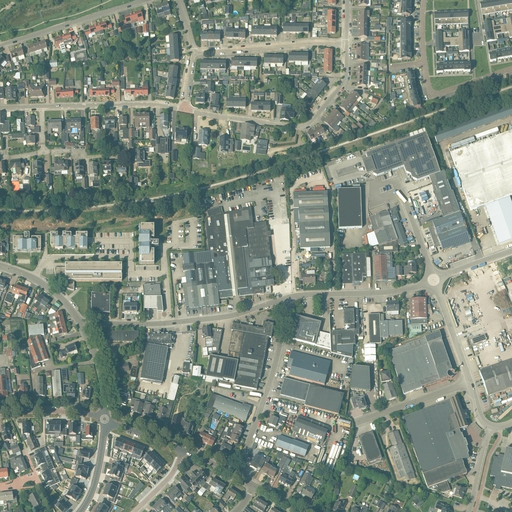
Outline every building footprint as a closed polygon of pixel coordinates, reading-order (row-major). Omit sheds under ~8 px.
[(506,0),(503,0),(500,1),(502,12),(508,11),(506,0)] [(500,1),(493,2),(495,13),(502,12),(500,1)] [(493,2),(487,3),(489,15),(495,13),(493,2)] [(487,3),(480,4),(482,16),(489,15),(487,3)] [(168,4),(161,6),(164,13),(167,12),(168,16),(171,15),(168,4)] [(161,6),(155,8),(158,15),(159,19),(162,18),(165,17),(164,13),(161,6)] [(141,12),(133,15),(135,23),(139,22),(144,21),(141,12)] [(125,20),(121,22),(122,25),(130,22),(131,25),(135,23),(133,15),(125,17),(125,20)] [(507,24),(501,25),(501,30),(511,27),(511,18),(506,19),(507,24)] [(493,21),(483,23),(484,29),(485,33),(501,30),(501,25),(494,27),(493,21)] [(105,24),(97,26),(100,35),(100,36),(104,34),(103,31),(112,28),(111,25),(106,26),(105,24)] [(100,35),(97,26),(89,29),(90,32),(85,33),(86,36),(95,33),(96,36),(100,35)] [(511,27),(501,30),(502,34),(509,33),(510,38),(511,37),(511,27)] [(501,30),(485,33),(486,36),(487,42),(497,40),(496,35),(502,34),(501,30)] [(458,38),(455,38),(452,38),(452,43),(463,42),(469,42),(468,38),(468,32),(463,32),(458,33),(458,38)] [(440,33),(435,34),(435,40),(436,43),(441,43),(452,43),(452,38),(445,39),(445,33),(440,33)] [(70,35),(62,37),(63,43),(65,48),(68,47),(66,42),(76,39),(75,36),(71,38),(70,35)] [(63,43),(62,37),(53,40),(56,48),(60,47),(61,50),(65,48),(63,43)] [(39,44),(43,56),(45,56),(43,50),(47,49),(45,42),(44,42),(43,42),(42,42),(42,43),(39,44)] [(469,42),(463,42),(452,43),(452,47),(459,46),(459,52),(463,52),(469,52),(469,46),(469,42)] [(441,43),(436,43),(436,47),(436,53),(446,53),(446,47),(452,47),(452,43),(441,43)] [(43,56),(39,44),(37,45),(34,46),(36,53),(37,55),(40,54),(41,57),(43,56)] [(31,46),(28,47),(30,54),(36,53),(34,46),(31,47),(31,46)] [(16,52),(18,58),(24,56),(22,49),(19,50),(19,51),(16,52)] [(16,52),(14,52),(13,52),(12,52),(11,52),(10,53),(13,61),(13,63),(19,61),(18,58),(16,52)] [(74,55),(76,62),(87,58),(85,52),(74,55)] [(0,64),(4,69),(1,66),(5,62),(6,63),(9,62),(8,55),(1,57),(0,56),(0,64)] [(403,77),(404,83),(415,80),(413,75),(403,77)] [(37,98),(37,89),(34,89),(34,86),(29,86),(29,83),(28,83),(28,81),(25,81),(25,90),(29,90),(29,94),(30,94),(30,98),(37,98)] [(320,81),(315,86),(322,91),(326,87),(326,86),(320,81)] [(404,83),(401,83),(402,89),(405,88),(415,86),(414,83),(414,82),(414,81),(404,83)] [(139,90),(139,96),(148,96),(148,87),(148,82),(144,82),(144,87),(143,87),(143,90),(139,90)] [(41,89),(37,89),(37,98),(44,98),(44,94),(46,94),(45,85),(41,85),(41,89)] [(130,90),(125,90),(125,93),(131,93),(131,96),(139,96),(139,90),(138,90),(138,86),(135,86),(135,90),(130,90)] [(315,86),(311,91),(318,96),(322,91),(315,86)] [(16,88),(6,89),(7,101),(16,101),(16,88)] [(304,93),(305,94),(313,101),(318,96),(311,91),(308,88),(304,93)] [(56,89),(56,99),(65,98),(65,92),(61,92),(61,89),(56,89)] [(96,90),(90,90),(90,97),(101,97),(101,90),(101,89),(96,89),(96,90)] [(353,91),(349,95),(356,101),(358,103),(362,99),(359,97),(353,91)] [(200,93),(200,96),(197,96),(196,104),(204,104),(204,98),(206,98),(206,93),(200,93)] [(309,106),(313,101),(305,94),(301,99),(303,101),(309,106)] [(349,95),(346,99),(353,105),(356,101),(349,95)] [(211,104),(210,110),(219,112),(220,105),(219,105),(221,97),(213,96),(211,104)] [(355,107),(346,99),(343,103),(350,109),(352,111),(355,107)] [(419,102),(409,104),(410,110),(420,107),(419,102)] [(352,111),(343,103),(339,107),(346,113),(347,112),(350,115),(352,114),(353,112),(352,111)] [(511,104),(497,110),(433,133),(437,143),(500,120),(511,116),(511,104)] [(282,109),(280,120),(289,121),(289,118),(293,119),(294,111),(290,111),(290,110),(288,110),(288,105),(282,105),(281,109),(282,109)] [(344,117),(334,109),(331,114),(340,121),(344,117)] [(5,114),(0,113),(0,133),(10,133),(9,121),(5,121),(5,114)] [(331,114),(327,118),(337,126),(340,121),(331,114)] [(142,115),(142,124),(142,128),(149,128),(149,119),(150,119),(150,116),(149,116),(149,115),(147,115),(143,115),(142,115)] [(34,118),(27,118),(27,123),(24,123),(25,128),(29,128),(29,127),(35,127),(34,118)] [(337,126),(327,118),(324,122),(333,130),(337,126)] [(91,120),(91,131),(97,131),(97,135),(98,135),(100,135),(103,135),(102,130),(102,129),(100,129),(100,119),(91,120)] [(105,119),(105,125),(102,125),(102,129),(102,130),(105,130),(115,130),(114,125),(115,125),(115,119),(105,119)] [(126,119),(119,119),(120,131),(123,131),(123,140),(129,140),(129,138),(129,130),(129,129),(126,130),(126,126),(126,119)] [(321,126),(316,128),(320,136),(325,134),(321,126)] [(316,128),(311,131),(315,139),(320,136),(316,128)] [(176,139),(176,141),(180,142),(180,140),(186,140),(187,138),(187,137),(187,135),(188,135),(188,133),(187,133),(187,130),(177,129),(176,137),(176,139)] [(492,131),(475,137),(476,140),(493,134),(498,132),(497,129),(492,131)] [(200,131),(199,145),(200,145),(205,146),(207,146),(208,142),(208,132),(208,131),(200,131)] [(251,136),(258,137),(259,133),(242,131),(241,140),(247,141),(247,140),(251,140),(251,136)] [(311,131),(307,133),(311,141),(315,139),(311,131)] [(511,131),(450,154),(471,211),(511,196),(511,131)] [(396,144),(366,155),(369,163),(366,164),(369,171),(371,171),(373,175),(377,176),(377,177),(404,167),(406,173),(407,173),(411,175),(412,179),(413,179),(417,180),(417,181),(440,173),(426,133),(396,144)] [(220,137),(220,146),(221,146),(221,153),(233,153),(233,140),(229,140),(229,137),(220,137)] [(155,139),(155,141),(155,142),(155,148),(155,154),(170,154),(170,139),(155,139)] [(266,151),(268,141),(258,140),(256,149),(266,151)] [(135,158),(145,157),(145,154),(149,154),(149,148),(145,148),(145,151),(135,151),(135,158)] [(449,153),(445,154),(450,168),(454,166),(449,153)] [(145,161),(145,157),(135,158),(135,164),(145,164),(145,166),(149,166),(149,161),(145,161)] [(10,162),(11,170),(24,168),(24,163),(20,163),(20,161),(10,162)] [(65,161),(61,162),(62,171),(68,171),(68,174),(72,174),(72,167),(68,168),(68,162),(65,162),(65,161)] [(62,171),(61,162),(58,162),(58,163),(55,163),(55,168),(51,168),(51,174),(55,174),(55,172),(62,171)] [(41,163),(33,163),(34,176),(36,176),(36,178),(40,178),(40,177),(40,176),(42,175),(41,163)] [(97,164),(90,164),(90,175),(94,175),(94,177),(98,177),(97,173),(97,164)] [(84,177),(83,165),(75,165),(75,169),(76,169),(76,177),(84,177)] [(127,174),(126,174),(126,167),(117,167),(118,175),(123,175),(124,177),(127,177),(127,174)] [(433,184),(447,179),(445,172),(431,177),(433,184)] [(129,179),(129,185),(137,185),(138,184),(138,180),(137,178),(134,178),(134,177),(129,177),(129,179)] [(438,199),(454,194),(453,192),(452,192),(447,179),(433,184),(438,199)] [(361,228),(360,200),(361,200),(360,190),(338,191),(339,204),(340,228),(361,228)] [(415,193),(419,205),(429,201),(425,190),(415,193)] [(330,248),(329,219),(329,218),(328,212),(329,212),(329,211),(328,211),(328,207),(327,192),(293,193),(294,209),(299,209),(299,212),(299,213),(299,220),(299,224),(300,224),(300,234),(300,244),(298,244),(298,248),(300,248),(300,249),(330,248)] [(445,218),(460,213),(460,212),(454,194),(438,199),(445,218)] [(219,305),(219,299),(253,296),(252,288),(246,230),(254,229),(253,229),(264,227),(264,225),(253,226),(251,208),(205,219),(209,252),(213,251),(215,264),(217,285),(218,292),(219,299),(219,305)] [(398,222),(400,221),(395,209),(388,212),(393,226),(399,224),(398,222)] [(393,226),(388,212),(369,218),(369,219),(370,221),(374,232),(379,245),(379,246),(379,247),(398,240),(393,226)] [(441,246),(442,250),(470,241),(460,213),(445,218),(432,222),(434,227),(429,229),(433,240),(434,240),(435,243),(434,244),(436,248),(441,246)] [(398,240),(400,245),(407,242),(400,223),(399,224),(393,226),(398,240)] [(141,227),(141,265),(154,265),(154,252),(151,252),(151,248),(159,248),(159,243),(151,243),(151,240),(154,240),(154,227),(141,227)] [(264,228),(264,227),(253,229),(254,229),(246,230),(252,288),(253,296),(264,294),(263,287),(274,286),(271,257),(270,248),(268,227),(264,228)] [(379,245),(374,232),(367,235),(370,248),(375,246),(379,245)] [(13,238),(13,251),(41,251),(41,238),(31,238),(31,242),(30,242),(30,238),(30,235),(24,235),(24,238),(24,242),(23,242),(23,238),(22,238),(16,238),(13,238)] [(51,235),(51,247),(88,248),(88,245),(88,244),(88,238),(88,235),(76,235),(76,238),(71,238),(71,235),(63,235),(63,238),(58,238),(58,235),(51,235)] [(379,253),(386,253),(392,253),(398,252),(398,246),(400,245),(398,240),(379,247),(379,246),(378,247),(379,253)] [(5,251),(8,251),(8,250),(8,246),(5,246),(5,244),(0,244),(0,254),(5,255),(5,251)] [(209,252),(183,255),(185,266),(183,266),(183,272),(185,271),(187,283),(196,282),(197,287),(217,285),(215,264),(213,251),(209,252)] [(353,254),(341,255),(343,283),(357,283),(363,282),(363,278),(367,278),(366,275),(366,273),(370,273),(370,259),(369,259),(369,254),(366,254),(355,254),(355,253),(353,253),(353,254)] [(375,282),(387,281),(386,253),(379,253),(374,253),(375,282)] [(386,253),(387,281),(396,281),(395,268),(392,268),(392,253),(386,253)] [(412,276),(412,273),(416,273),(416,264),(408,265),(408,269),(405,269),(405,276),(412,276)] [(122,266),(66,266),(65,268),(55,268),(54,268),(54,269),(54,270),(54,272),(55,273),(55,275),(55,276),(56,277),(56,279),(57,280),(58,282),(59,283),(60,284),(62,286),(64,288),(66,289),(67,289),(68,290),(69,290),(71,291),(74,292),(74,291),(74,286),(75,286),(75,282),(123,282),(123,275),(122,275),(122,266)] [(303,272),(299,272),(299,281),(303,281),(303,283),(315,283),(315,275),(314,271),(311,271),(311,275),(303,275),(303,272)] [(187,283),(187,284),(183,284),(186,307),(189,306),(189,309),(219,305),(219,299),(218,292),(217,285),(197,287),(196,282),(187,283)] [(145,301),(144,301),(144,309),(157,309),(157,312),(163,312),(162,297),(161,297),(160,285),(151,286),(151,285),(151,284),(143,285),(144,296),(145,301)] [(22,288),(16,285),(12,293),(13,293),(12,295),(7,294),(4,301),(12,304),(14,298),(18,299),(22,288)] [(17,301),(23,303),(28,291),(22,288),(18,299),(17,301)] [(110,293),(92,293),(91,313),(110,313),(110,293)] [(35,301),(37,302),(34,307),(37,309),(44,299),(39,295),(35,301)] [(41,309),(45,312),(47,309),(49,310),(51,307),(48,305),(49,302),(44,299),(37,309),(35,312),(38,314),(41,309)] [(427,325),(427,319),(427,315),(432,314),(430,305),(426,305),(426,299),(410,299),(411,325),(427,325)] [(392,303),(387,303),(387,311),(391,311),(391,315),(398,315),(398,311),(398,303),(392,303)] [(25,315),(28,306),(23,304),(19,313),(25,315)] [(137,313),(137,304),(124,304),(124,312),(137,313)] [(330,337),(329,315),(330,335),(317,332),(319,324),(302,324),(297,316),(298,319),(293,339),(291,339),(331,350),(330,337)] [(370,345),(375,344),(381,344),(381,338),(388,338),(388,336),(403,336),(402,321),(380,322),(380,315),(368,316),(370,345)] [(358,318),(344,318),(345,331),(359,330),(359,328),(360,328),(360,325),(359,325),(358,318)] [(247,334),(254,335),(271,338),(274,324),(264,322),(263,329),(253,327),(253,325),(249,324),(248,326),(233,323),(232,331),(236,331),(247,334)] [(27,341),(28,344),(30,351),(29,351),(30,366),(32,370),(41,366),(40,363),(49,360),(41,336),(40,337),(40,336),(44,335),(43,325),(28,326),(29,337),(30,336),(30,340),(27,341)] [(422,332),(422,325),(409,326),(409,335),(417,335),(417,332),(422,332)] [(58,330),(59,333),(54,335),(55,337),(60,336),(67,334),(66,328),(58,330)] [(210,329),(202,329),(203,339),(205,339),(206,348),(203,348),(203,357),(208,356),(217,355),(218,353),(218,352),(222,331),(216,329),(216,331),(210,330),(210,329)] [(345,331),(337,331),(337,346),(353,345),(355,345),(355,336),(359,336),(359,330),(345,331)] [(101,342),(126,342),(128,332),(111,332),(111,331),(110,331),(109,331),(109,332),(101,332),(101,335),(100,335),(100,336),(100,337),(100,338),(100,339),(101,339),(101,342)] [(337,331),(330,332),(331,350),(331,351),(331,353),(336,354),(344,356),(352,358),(353,345),(337,346),(337,331)] [(139,332),(128,332),(126,342),(139,342),(139,332)] [(147,345),(140,379),(162,383),(168,348),(172,348),(172,344),(173,344),(174,334),(169,334),(161,334),(161,333),(156,333),(156,334),(149,334),(148,344),(149,344),(149,345),(147,345)] [(402,347),(388,351),(390,357),(403,394),(404,394),(422,388),(422,387),(447,378),(448,377),(448,378),(449,378),(448,376),(447,375),(448,373),(449,372),(450,371),(452,371),(451,371),(452,370),(449,362),(441,339),(439,333),(425,338),(425,339),(402,347)] [(247,368),(250,357),(251,350),(254,335),(247,334),(246,339),(243,357),(241,366),(247,368)] [(251,350),(265,353),(268,338),(271,338),(254,335),(251,350)] [(485,335),(471,340),(473,345),(487,340),(485,335)] [(235,337),(231,355),(243,357),(246,339),(235,337)] [(66,349),(58,352),(61,358),(65,357),(64,354),(67,353),(68,354),(70,353),(71,354),(74,353),(74,354),(78,353),(77,351),(74,344),(65,348),(66,349)] [(370,345),(365,345),(365,362),(375,361),(375,344),(370,345)] [(251,350),(250,357),(264,359),(265,353),(251,350)] [(291,352),(287,368),(291,369),(290,373),(289,377),(309,382),(324,386),(330,362),(291,352)] [(231,355),(230,360),(229,360),(228,363),(230,363),(228,370),(240,372),(241,366),(243,357),(231,355)] [(226,380),(228,374),(228,373),(225,373),(224,378),(213,376),(216,360),(218,360),(219,358),(211,356),(206,378),(223,381),(223,380),(224,380),(226,380)] [(247,368),(246,373),(261,376),(264,359),(250,357),(247,368)] [(228,373),(228,370),(230,363),(228,363),(229,360),(219,358),(218,360),(216,360),(213,376),(224,378),(225,373),(228,373)] [(511,360),(479,372),(488,397),(511,388),(511,360)] [(128,364),(112,368),(111,374),(114,374),(112,383),(118,384),(120,375),(123,376),(123,372),(129,371),(128,364)] [(369,367),(353,365),(350,387),(370,390),(369,367)] [(228,373),(228,374),(233,375),(231,381),(235,382),(234,385),(235,386),(235,385),(236,377),(237,375),(246,377),(246,373),(247,368),(241,366),(240,372),(228,370),(228,373)] [(0,397),(8,397),(6,381),(9,380),(8,371),(5,371),(5,369),(0,369),(0,397)] [(51,372),(53,397),(61,396),(59,371),(51,372)] [(397,398),(392,383),(385,385),(384,383),(391,381),(390,372),(380,373),(381,383),(382,383),(384,386),(381,387),(387,401),(397,398)] [(246,373),(246,377),(237,375),(236,377),(245,379),(244,384),(248,384),(249,378),(260,380),(261,376),(246,373)] [(171,386),(168,399),(174,401),(178,387),(179,386),(177,385),(179,379),(180,377),(175,375),(174,378),(172,384),(171,386)] [(236,377),(235,385),(247,388),(248,384),(244,384),(245,379),(236,377)] [(247,388),(250,389),(257,390),(257,389),(259,380),(260,380),(249,378),(248,384),(247,388)] [(43,385),(43,379),(36,379),(36,396),(42,396),(45,396),(45,385),(43,385)] [(344,395),(310,386),(284,379),(280,395),(305,402),(304,406),(339,415),(344,395)] [(64,385),(63,393),(67,393),(67,394),(67,398),(68,398),(70,398),(74,398),(75,393),(74,393),(75,385),(70,385),(70,386),(64,385)] [(83,391),(82,399),(89,400),(91,392),(88,391),(89,387),(84,387),(84,391),(83,391)] [(123,395),(120,394),(118,404),(126,406),(127,401),(131,400),(129,393),(122,394),(123,395)] [(249,413),(251,408),(243,405),(242,406),(217,397),(217,398),(212,396),(207,409),(213,411),(214,408),(238,418),(237,419),(246,422),(248,416),(249,417),(250,414),(249,413)] [(357,397),(350,399),(354,409),(358,408),(359,409),(361,409),(361,410),(362,409),(363,410),(366,409),(366,408),(363,399),(361,400),(360,398),(359,398),(358,397),(357,397)] [(143,405),(139,403),(140,400),(132,398),(131,405),(135,406),(133,412),(141,414),(143,405)] [(467,474),(465,470),(461,460),(469,458),(467,454),(468,453),(462,434),(460,434),(459,430),(468,427),(465,419),(469,418),(468,418),(466,411),(462,412),(457,398),(402,418),(428,488),(444,493),(450,491),(447,481),(467,474)] [(143,409),(146,409),(144,415),(152,417),(154,408),(150,406),(151,404),(145,402),(143,409)] [(173,403),(169,402),(168,406),(165,406),(164,409),(160,408),(157,419),(164,421),(166,415),(170,416),(173,403)] [(174,416),(171,425),(172,425),(172,429),(179,431),(179,428),(180,424),(183,425),(184,422),(185,419),(174,416)] [(271,417),(268,425),(275,427),(276,427),(278,424),(281,425),(282,422),(285,423),(286,419),(279,416),(278,420),(271,417)] [(299,416),(293,432),(299,434),(310,438),(310,440),(321,445),(322,442),(323,443),(329,427),(299,416)] [(228,428),(226,434),(239,438),(241,435),(242,435),(243,432),(242,432),(243,429),(235,426),(236,423),(230,420),(228,423),(233,425),(231,429),(228,428)] [(183,425),(182,428),(183,428),(186,429),(184,434),(191,436),(194,426),(187,424),(188,423),(184,422),(183,425)] [(23,435),(22,435),(25,441),(27,440),(31,451),(39,448),(34,437),(32,437),(32,434),(31,424),(30,424),(30,423),(23,424),(23,435)] [(46,429),(46,435),(55,436),(55,423),(49,423),(49,429),(46,429)] [(55,423),(55,436),(55,434),(60,435),(60,436),(64,436),(64,430),(61,430),(61,423),(55,423)] [(2,426),(3,436),(4,436),(5,441),(11,440),(12,440),(12,435),(10,435),(9,425),(2,426)] [(224,432),(220,438),(221,438),(224,440),(225,436),(226,434),(228,428),(229,426),(227,425),(224,432)] [(82,434),(82,440),(93,441),(93,428),(87,428),(86,434),(82,434)] [(217,433),(214,432),(213,433),(211,438),(208,445),(212,447),(217,437),(215,436),(217,433)] [(373,432),(358,437),(366,459),(368,464),(368,463),(369,466),(380,462),(380,459),(382,459),(373,432)] [(398,432),(388,435),(393,448),(389,449),(400,479),(402,478),(405,477),(406,479),(406,481),(415,478),(414,474),(403,444),(402,444),(398,432)] [(198,440),(208,445),(211,438),(201,433),(198,440)] [(226,434),(225,436),(230,438),(229,441),(233,443),(237,444),(238,444),(240,441),(239,441),(239,438),(226,434)] [(304,457),(308,447),(280,436),(276,446),(304,457)] [(117,439),(113,449),(118,451),(122,441),(117,439)] [(223,445),(220,451),(228,455),(232,449),(231,448),(233,443),(229,441),(224,440),(222,444),(223,445)] [(122,441),(118,451),(119,449),(123,451),(122,453),(126,442),(122,441)] [(126,442),(122,453),(127,455),(131,444),(126,442)] [(131,444),(127,455),(128,453),(132,454),(135,446),(131,444)] [(17,456),(16,454),(20,452),(18,445),(11,448),(13,455),(9,456),(10,459),(17,456)] [(36,456),(34,456),(35,459),(36,462),(49,456),(46,457),(44,453),(47,452),(45,447),(35,452),(36,456)] [(140,448),(136,456),(141,458),(145,450),(140,448)] [(494,457),(490,476),(495,477),(493,485),(494,486),(496,486),(495,489),(500,490),(501,487),(503,487),(511,489),(511,450),(506,449),(504,456),(498,455),(497,458),(495,457),(494,457)] [(78,450),(76,460),(82,462),(83,458),(89,459),(91,453),(90,453),(90,452),(87,451),(87,452),(78,450)] [(256,456),(250,467),(256,470),(257,468),(260,469),(264,462),(265,460),(266,458),(267,457),(258,452),(256,456)] [(150,453),(144,459),(147,463),(154,456),(150,453)] [(49,456),(36,462),(38,465),(39,467),(41,466),(42,469),(53,465),(49,456)] [(154,456),(147,463),(150,466),(157,460),(154,456)] [(271,467),(267,475),(271,478),(271,477),(274,478),(278,471),(279,469),(281,470),(283,466),(287,459),(283,457),(281,460),(277,468),(276,467),(275,469),(271,467)] [(15,458),(10,460),(14,469),(18,467),(20,472),(27,470),(23,459),(22,459),(17,461),(15,458)] [(282,476),(279,482),(284,485),(290,474),(287,472),(289,470),(286,468),(287,466),(288,467),(291,460),(287,459),(283,466),(281,470),(280,473),(282,475),(282,476)] [(157,460),(150,466),(154,470),(160,463),(157,460)] [(113,465),(111,470),(124,475),(124,474),(122,474),(124,469),(127,470),(128,468),(129,465),(123,463),(122,466),(121,467),(113,465)] [(160,463),(154,470),(157,473),(164,467),(160,463)] [(75,464),(75,465),(76,466),(76,467),(75,471),(88,474),(89,469),(81,467),(81,465),(75,464)] [(263,473),(267,475),(271,467),(266,464),(262,472),(263,473)] [(44,473),(42,474),(43,476),(42,476),(44,479),(57,474),(56,474),(54,475),(52,470),(55,469),(53,465),(42,469),(44,473)] [(111,471),(110,476),(116,478),(115,481),(120,483),(122,480),(124,475),(111,470),(111,471)] [(75,471),(75,472),(77,472),(77,474),(76,478),(86,480),(87,475),(88,475),(88,474),(75,471)] [(206,483),(205,483),(203,480),(206,477),(200,471),(196,475),(193,472),(191,475),(193,478),(189,482),(195,488),(199,485),(202,487),(204,485),(206,483)] [(293,475),(290,474),(284,485),(290,488),(294,481),(295,477),(298,478),(300,480),(304,473),(301,471),(298,475),(294,473),(293,475)] [(57,474),(44,479),(45,482),(46,484),(48,483),(50,487),(60,483),(57,474)] [(300,484),(302,485),(306,487),(307,486),(308,484),(311,478),(311,477),(305,474),(300,483),(300,484)] [(179,482),(181,485),(179,487),(186,494),(190,491),(188,489),(191,486),(187,482),(188,481),(184,477),(179,482)] [(204,485),(197,493),(201,496),(206,490),(209,492),(210,490),(213,492),(219,482),(213,479),(209,485),(206,483),(204,485)] [(219,482),(213,492),(216,494),(215,496),(221,500),(224,494),(222,493),(225,486),(219,482)] [(107,485),(105,491),(117,495),(119,489),(120,486),(114,484),(113,487),(107,485)] [(71,485),(68,490),(79,497),(79,496),(82,491),(75,488),(71,485)] [(454,489),(456,489),(454,496),(452,496),(462,499),(464,493),(465,493),(466,488),(456,485),(454,489)] [(303,494),(302,495),(303,496),(304,497),(305,497),(305,496),(311,499),(309,502),(308,504),(311,505),(311,504),(313,500),(312,499),(312,498),(315,493),(314,492),(315,491),(314,489),(309,487),(307,486),(306,487),(305,488),(302,494),(303,494)] [(353,500),(358,488),(353,486),(348,497),(353,500)] [(175,487),(170,491),(176,497),(179,500),(183,496),(175,487)] [(237,494),(230,489),(224,498),(227,500),(230,497),(234,500),(237,494)] [(69,491),(66,496),(76,502),(79,497),(68,490),(69,491)] [(105,491),(103,496),(109,498),(108,501),(114,503),(115,500),(117,495),(105,491)] [(174,499),(176,497),(170,491),(166,495),(172,501),(175,504),(177,502),(174,499)] [(12,493),(6,494),(6,501),(7,504),(10,504),(10,503),(10,501),(13,500),(13,502),(13,503),(14,503),(17,502),(16,496),(13,497),(12,493)] [(34,507),(36,511),(39,511),(41,511),(40,510),(45,507),(42,503),(37,493),(29,497),(34,507)] [(415,500),(413,502),(416,506),(421,501),(416,496),(413,498),(415,500)] [(60,502),(56,507),(60,511),(65,511),(68,510),(64,505),(66,503),(62,499),(59,501),(60,502)] [(254,504),(252,508),(257,511),(263,502),(257,499),(254,504)] [(160,500),(156,503),(157,504),(162,510),(164,508),(167,511),(169,509),(166,506),(167,506),(161,500),(160,500)] [(217,504),(222,510),(226,506),(220,500),(217,504)] [(337,502),(332,510),(335,511),(340,511),(342,509),(343,509),(346,503),(342,501),(340,504),(337,502)] [(263,502),(257,511),(263,511),(264,510),(264,511),(268,505),(263,502)] [(451,511),(452,511),(448,510),(449,507),(437,502),(435,508),(439,510),(442,511),(441,511),(451,511)] [(217,511),(212,507),(214,506),(211,503),(206,508),(209,510),(210,510),(211,511),(217,511)]
